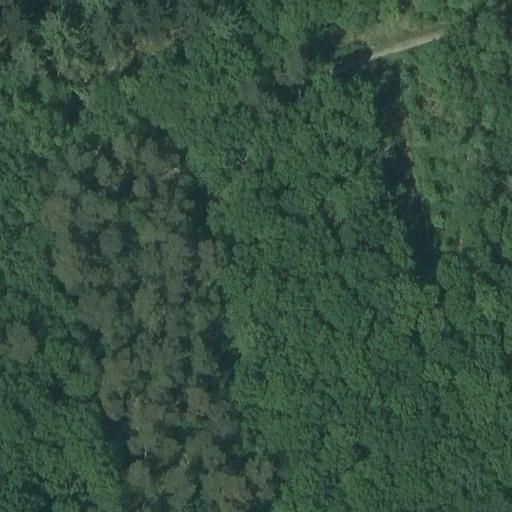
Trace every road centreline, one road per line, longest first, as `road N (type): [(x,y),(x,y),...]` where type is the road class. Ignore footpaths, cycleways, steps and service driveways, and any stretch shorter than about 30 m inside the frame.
road 1 (track): [(511,16),(387,48),(184,138),(0,166)]
road 2 (track): [(377,0),(483,511)]
